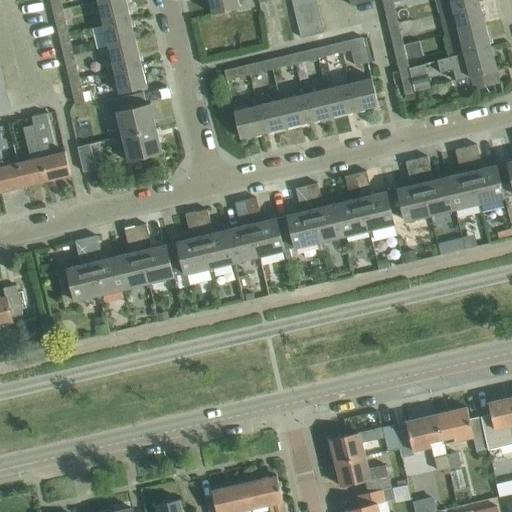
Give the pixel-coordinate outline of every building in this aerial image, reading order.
[(51,0),(54,12),(64,10),(61,0),(51,0)] [(107,0),(97,2),(103,25),(131,18),(126,0),(107,0)] [(236,0),(208,0),(212,15),(239,8),(236,0)] [(308,0),(292,4),(295,15),(319,10),(316,0),(308,0)] [(393,0),(383,3),(389,26),(399,23),(395,7),(403,5),(402,0),(393,0)] [(449,0),(452,10),(479,3),(478,0),(449,0)] [(452,10),(457,33),(485,26),(479,3),(452,10)] [(54,12),(59,35),(70,33),(64,10),(54,12)] [(295,15),(298,27),(321,22),(319,10),(295,15)] [(103,25),(108,48),(136,41),(131,18),(103,25)] [(321,22),(298,27),(301,39),(324,33),(321,22)] [(389,26),(394,49),(404,46),(399,23),(389,26)] [(457,33),(463,55),(491,48),(485,26),(457,33)] [(59,35),(65,58),(75,55),(88,52),(87,44),(73,47),(70,33),(59,35)] [(351,50),(354,66),(368,63),(362,37),(339,43),(341,53),(351,50)] [(108,48),(114,71),(142,64),(136,41),(108,48)] [(339,43),(316,48),(318,58),(341,53),(339,43)] [(394,49),(400,71),(410,69),(404,46),(394,49)] [(316,48),(293,54),(296,64),(318,58),(316,48)] [(456,82),(470,79),(471,78),(474,91),(493,86),(490,74),(497,72),(491,48),(463,55),(438,61),(441,74),(453,71),(456,82)] [(293,54),(270,59),(273,69),(296,64),(293,54)] [(65,58),(70,82),(81,79),(75,55),(65,58)] [(270,59),(247,65),(249,75),(273,69),(270,59)] [(142,64),(114,71),(119,94),(147,87),(142,64)] [(249,75),(247,65),(225,70),(227,80),(249,75)] [(425,65),(410,69),(400,71),(406,100),(416,97),(415,92),(431,88),(425,65)] [(81,79),(70,82),(76,104),(86,102),(81,79)] [(372,79),(348,84),(355,112),(378,106),(372,79)] [(348,84),(325,90),(332,117),(355,112),(348,84)] [(325,90),(303,95),(309,123),(332,117),(325,90)] [(115,113),(122,138),(157,130),(150,104),(146,105),(142,91),(105,100),(109,115),(115,113)] [(6,93),(0,94),(0,111),(10,109),(6,93)] [(303,95),(280,100),(286,128),(309,123),(303,95)] [(280,100),(257,106),(263,134),(286,128),(280,100)] [(263,134),(257,106),(233,111),(239,139),(263,134)] [(46,113),(31,117),(33,125),(33,126),(46,182),(70,176),(65,152),(50,156),(47,145),(53,143),(46,113)] [(17,163),(23,187),(46,182),(33,125),(23,127),(31,160),(17,163)] [(0,192),(23,187),(17,163),(5,166),(1,150),(5,150),(0,128),(0,192)] [(157,130),(122,138),(128,162),(163,154),(157,130)] [(78,148),(84,173),(96,170),(90,145),(78,148)] [(477,145),(466,148),(480,205),(505,199),(505,198),(497,168),(497,167),(482,170),(480,165),(482,165),(477,145)] [(462,175),(447,178),(455,211),(480,205),(466,148),(455,151),(459,170),(461,170),(462,175)] [(427,157),(417,160),(430,217),(455,211),(447,178),(431,182),(430,177),(432,177),(427,157)] [(430,217),(417,160),(406,162),(411,182),(413,181),(414,186),(397,190),(405,223),(430,217)] [(508,165),(497,168),(505,198),(511,195),(511,162),(508,164),(508,165)] [(367,172),(356,175),(369,231),(394,225),(386,193),(371,197),(370,191),(371,191),(367,172)] [(352,201),(337,205),(345,236),(369,231),(356,175),(345,178),(349,197),(351,196),(352,201)] [(317,184),(307,187),(320,242),(345,236),(337,205),(322,208),(321,203),(322,203),(317,184)] [(288,217),(276,220),(284,251),(295,248),(320,242),(307,187),(296,189),(298,198),(301,208),(302,208),(303,213),(288,217)] [(257,199),(246,201),(260,258),(284,252),(284,251),(276,220),(261,223),(260,218),(261,217),(257,199)] [(242,228),(227,231),(235,264),(260,258),(246,201),(234,204),(239,223),(240,223),(242,228)] [(208,210),(197,213),(210,270),(235,264),(227,231),(213,235),(212,230),(213,230),(208,210)] [(210,270),(197,213),(185,216),(190,235),(191,234),(192,240),(177,243),(178,245),(185,274),(185,276),(210,270)] [(146,225),(135,228),(149,284),(174,278),(174,276),(167,248),(166,246),(151,250),(150,244),(146,225)] [(131,254),(116,258),(124,291),(149,284),(135,228),(124,231),(129,250),(130,250),(131,254)] [(97,237),(85,240),(99,297),(124,291),(116,258),(101,262),(99,256),(101,256),(97,237)] [(99,297),(85,240),(74,243),(79,261),(80,261),(82,266),(57,272),(64,303),(74,300),(74,302),(99,297)] [(185,274),(178,245),(167,248),(174,276),(185,274)] [(12,320),(24,317),(17,286),(3,289),(5,297),(0,297),(0,324),(13,322),(12,320)] [(491,414),(481,417),(488,449),(511,443),(511,396),(488,402),(491,414)] [(466,407),(437,414),(442,439),(454,437),(454,441),(473,436),(477,452),(488,449),(481,417),(469,420),(466,407)] [(442,439),(437,414),(406,421),(408,429),(412,450),(432,446),(438,471),(449,468),(442,439)] [(387,451),(399,449),(396,432),(394,425),(382,428),(387,451)] [(336,462),(364,456),(361,442),(379,438),(376,428),(330,439),(336,462)] [(414,455),(412,450),(408,429),(396,432),(399,449),(401,458),(414,455)] [(446,455),(442,439),(449,468),(461,465),(458,452),(446,455)] [(364,456),(336,462),(342,486),(365,481),(368,493),(392,487),(389,475),(387,476),(385,465),(367,469),(364,456)] [(246,483),(252,508),(268,505),(269,511),(284,511),(277,476),(246,483)] [(216,511),(235,511),(252,508),(246,483),(212,491),(216,511)] [(359,506),(346,509),(347,511),(379,511),(377,502),(394,499),(392,487),(368,493),(357,495),(359,506)] [(156,505),(157,511),(182,511),(180,500),(169,502),(169,500),(158,503),(158,505),(156,505)]
